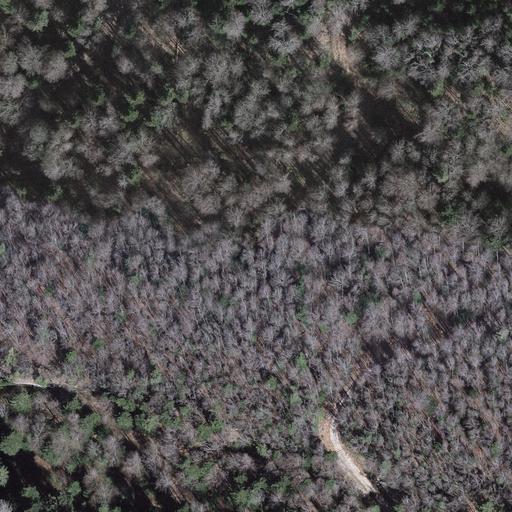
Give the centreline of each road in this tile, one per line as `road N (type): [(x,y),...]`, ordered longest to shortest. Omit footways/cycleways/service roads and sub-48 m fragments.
road 1 (track): [(191,229),(320,169),(359,114),(358,82),(341,53),(348,23),(371,0)]
road 2 (track): [(388,511),(340,450),(337,410),(393,357),(511,323)]
road 3 (track): [(0,131),(89,56),(126,0)]
